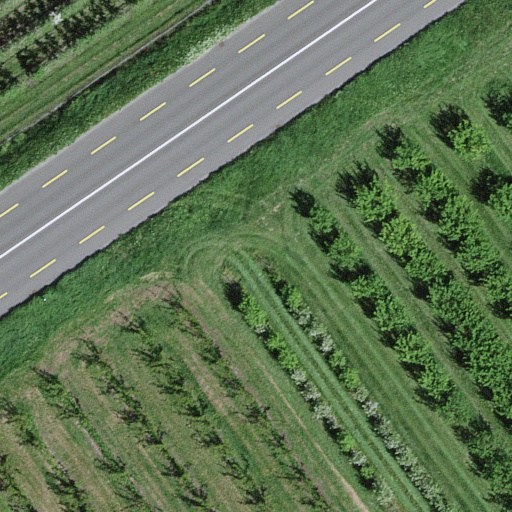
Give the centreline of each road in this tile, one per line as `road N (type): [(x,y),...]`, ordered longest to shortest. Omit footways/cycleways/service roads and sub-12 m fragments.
road 1 (primary): [(0,278),(406,0)]
road 2 (primary): [(332,0),(0,227)]
